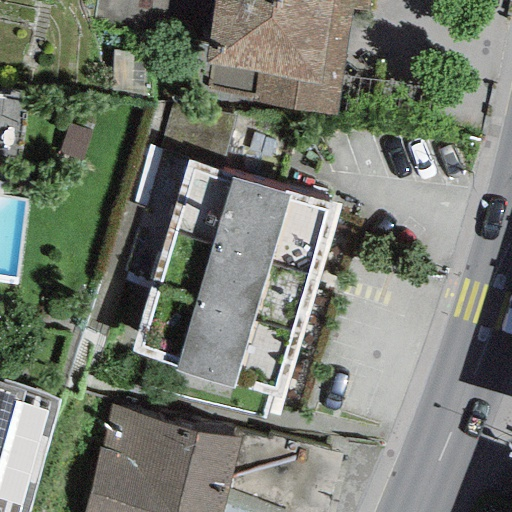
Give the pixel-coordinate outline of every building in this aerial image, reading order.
[(206,46),(213,0),(93,0),(90,28),(206,46)] [(213,0),(206,46),(203,63),(211,64),(206,94),(335,115),(353,7),(365,9),(366,0),(213,0)] [(332,196),(186,151),(129,345),(280,391),(332,196)] [(0,511),(27,511),(57,400),(0,381),(0,511)] [(224,511),(239,429),(108,407),(90,511),(224,511)]
